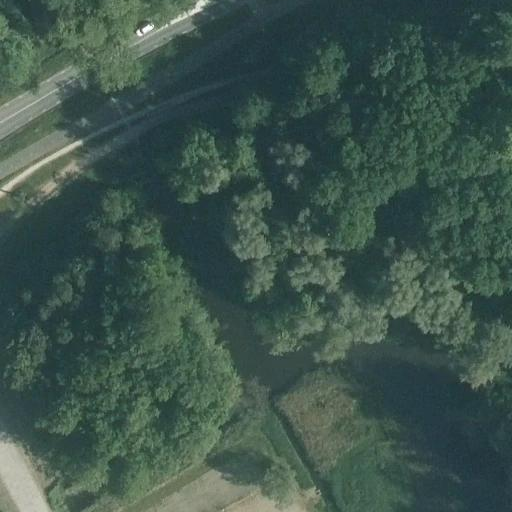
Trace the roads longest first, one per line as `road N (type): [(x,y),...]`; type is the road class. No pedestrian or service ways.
road 1 (unknown): [(511,76),(222,115),(113,149),(0,230)]
road 2 (tertiary): [(0,125),(157,32)]
